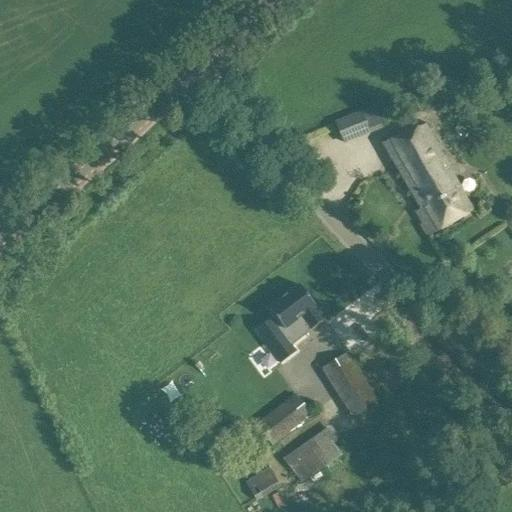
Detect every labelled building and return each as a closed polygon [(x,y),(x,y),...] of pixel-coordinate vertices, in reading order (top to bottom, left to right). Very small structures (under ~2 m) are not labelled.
[(370,108),(335,123),(343,142),(378,128),(370,108)] [(429,236),(446,226),(471,211),(419,122),(382,144),(421,209),(415,212),(429,236)] [(272,318),(255,330),(280,363),(296,351),(291,344),(306,333),(305,331),(310,328),(311,330),(325,319),(315,306),(300,285),(268,307),(277,319),(274,321),(272,318)] [(323,368),(354,417),(374,405),(343,355),(323,368)] [(272,445),(295,426),(311,414),(296,395),(257,426),(272,445)] [(334,443),(340,439),(331,426),(283,458),(301,482),(342,455),(334,443)] [(256,501),(280,487),(269,468),(245,482),(256,501)]
